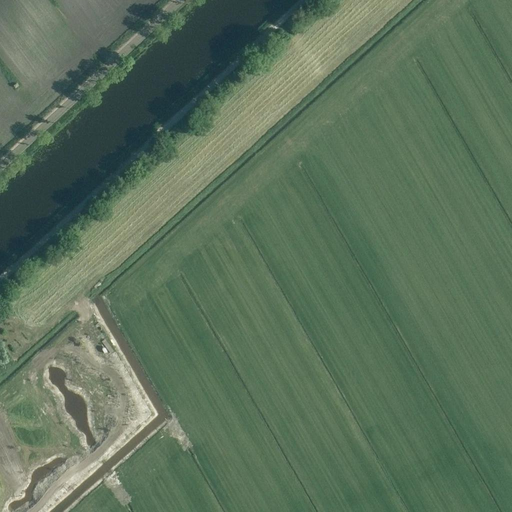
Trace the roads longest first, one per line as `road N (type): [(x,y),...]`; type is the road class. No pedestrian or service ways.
road 1 (track): [(0,279),(302,0)]
road 2 (unclassified): [(0,167),(181,0)]
